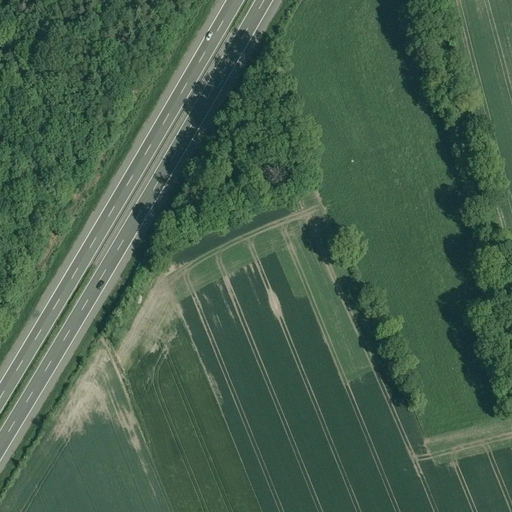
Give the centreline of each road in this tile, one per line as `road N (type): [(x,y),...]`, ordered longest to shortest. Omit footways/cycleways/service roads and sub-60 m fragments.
road 1 (motorway): [(0,446),(266,0)]
road 2 (motorway): [(226,0),(0,380)]
road 3 (track): [(511,312),(425,0)]
